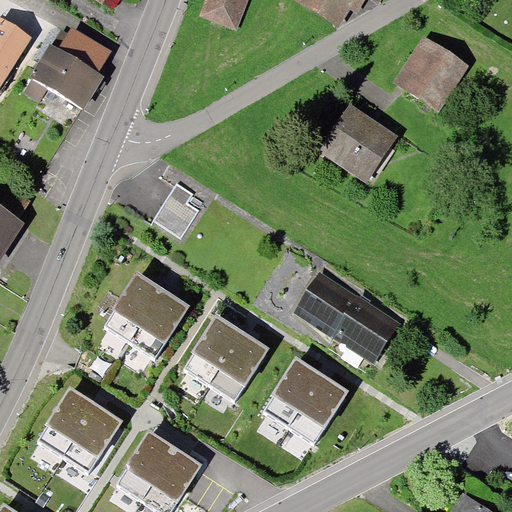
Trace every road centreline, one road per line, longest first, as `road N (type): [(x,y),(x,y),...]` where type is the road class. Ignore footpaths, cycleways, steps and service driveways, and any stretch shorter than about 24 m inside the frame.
road 1 (residential): [(410,0),(157,143),(111,136)]
road 2 (secondary): [(0,402),(111,136)]
road 3 (secondary): [(511,402),(299,511)]
road 4 (secondary): [(111,136),(164,0)]
